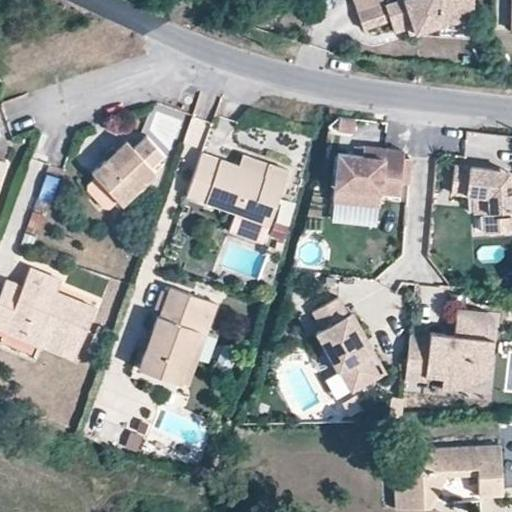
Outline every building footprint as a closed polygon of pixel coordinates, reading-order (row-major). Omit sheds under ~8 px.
[(413,0),(385,10),(381,0),(351,0),(365,34),(391,25),(397,39),(415,31),(418,38),(447,29),(474,27),(474,0),(413,0)] [(509,161),(508,136),(470,137),(471,162),(509,161)] [(97,178),(117,199),(122,205),(155,174),(148,167),(161,154),(145,138),(132,149),(126,141),(91,172),(97,178)] [(364,147),(363,157),(384,159),(385,150),(364,147)] [(384,159),(363,157),(339,154),(333,203),(379,208),(381,194),(400,196),(405,152),(385,150),(384,159)] [(204,157),(190,199),(239,216),(272,228),(290,174),(271,167),(267,179),(241,170),(204,157)] [(245,158),(241,170),(267,179),(271,167),(245,158)] [(511,182),(511,183),(510,181),(492,179),(493,174),(455,170),(452,198),(467,200),(489,202),(490,217),(484,217),(485,238),(511,236),(511,219),(511,218),(511,182)] [(108,209),(117,199),(97,178),(87,187),(108,209)] [(489,202),(467,200),(468,218),(484,217),(490,217),(489,202)] [(272,228),(239,216),(232,235),(265,246),(272,228)] [(33,251),(38,238),(26,233),(21,246),(33,251)] [(25,279),(55,293),(61,280),(30,268),(25,279)] [(94,308),(55,293),(25,279),(22,287),(5,280),(0,292),(0,327),(7,331),(10,324),(77,351),(94,308)] [(196,333),(203,337),(215,304),(168,287),(166,292),(160,310),(151,333),(145,348),(138,368),(178,383),(196,333)] [(160,310),(166,292),(159,290),(153,307),(160,310)] [(320,327),(314,330),(335,370),(337,369),(349,390),(377,374),(366,354),(359,343),(366,340),(349,311),(346,312),(336,295),(310,308),(320,327)] [(435,340),(416,338),(411,383),(432,385),(433,380),(449,382),(448,392),(456,392),(464,392),(470,390),(477,387),(484,382),(485,376),(493,377),(498,321),(493,314),(462,311),(459,338),(459,343),(454,342),(450,337),(436,336),(435,340)] [(73,358),(77,351),(10,324),(7,331),(73,358)] [(138,345),(145,348),(151,333),(144,329),(138,345)] [(186,386),(203,337),(196,333),(178,383),(186,386)] [(366,340),(359,343),(366,354),(371,351),(366,340)] [(423,472),(401,473),(401,510),(433,509),(444,478),(446,471),(480,470),(480,476),(481,499),(504,498),(501,446),(432,450),(423,472)]
